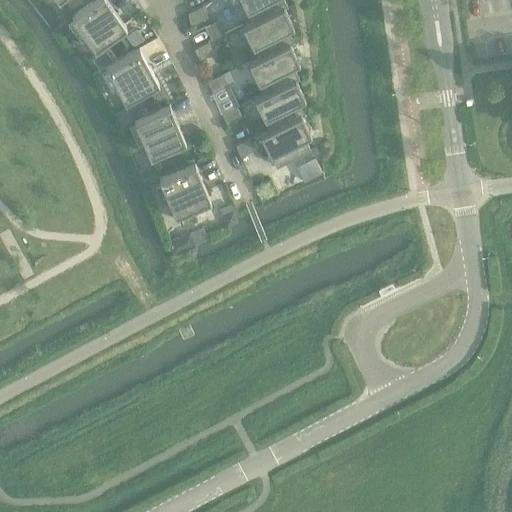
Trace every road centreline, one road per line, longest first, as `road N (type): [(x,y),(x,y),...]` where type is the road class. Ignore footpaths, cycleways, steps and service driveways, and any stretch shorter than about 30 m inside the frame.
road 1 (unclassified): [(0,396),(271,254),(345,223),(462,191)]
road 2 (tertiary): [(163,511),(444,367),(465,345),(478,303),(462,191)]
road 3 (residential): [(243,197),(167,17)]
road 4 (tertiary): [(462,191),(433,0)]
